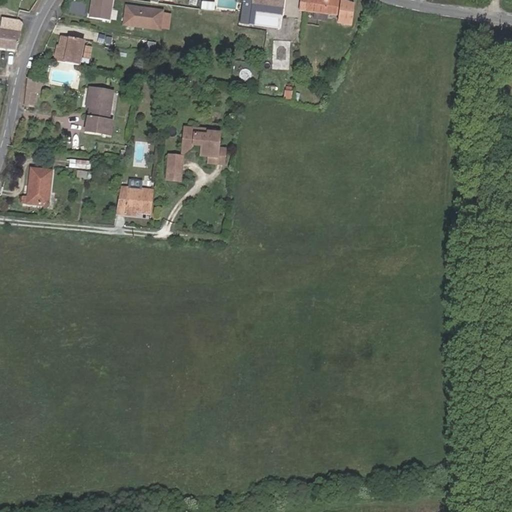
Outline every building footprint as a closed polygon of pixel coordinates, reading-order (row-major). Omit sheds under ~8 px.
[(305,0),(304,11),(338,14),(337,22),(351,24),(353,5),(340,0),(305,0)] [(201,10),(215,11),(216,3),(202,2),(201,10)] [(160,31),(162,12),(126,7),(123,26),(160,31)] [(1,20),(0,25),(0,26),(0,30),(20,32),(22,23),(1,20)] [(0,30),(0,49),(18,51),(20,32),(0,30)] [(79,68),(83,45),(60,41),(58,51),(55,51),(53,63),(79,68)] [(33,109),(35,96),(39,96),(41,82),(27,81),(24,108),(33,109)] [(181,91),(197,94),(198,87),(182,85),(181,91)] [(283,98),(291,99),(293,87),(285,86),(283,98)] [(85,108),(91,109),(94,90),(89,89),(85,108)] [(94,90),(91,109),(88,132),(111,137),(114,124),(108,123),(113,93),(94,90)] [(210,136),(186,133),(184,152),(192,153),(194,150),(202,151),(201,161),(209,162),(211,163),(213,165),(217,166),(219,155),(221,140),(210,138),(210,136)] [(224,170),(226,156),(219,155),(217,166),(213,165),(211,163),(209,162),(209,169),(224,170)] [(90,169),(90,162),(70,160),(70,167),(90,169)] [(182,162),(169,160),(166,184),(179,186),(182,162)] [(27,205),(48,206),(52,172),(31,170),(27,205)] [(76,179),(91,180),(92,171),(77,170),(76,179)] [(122,212),(125,192),(120,192),(116,211),(122,212)] [(134,213),(150,215),(153,195),(125,192),(122,212),(134,213)]
